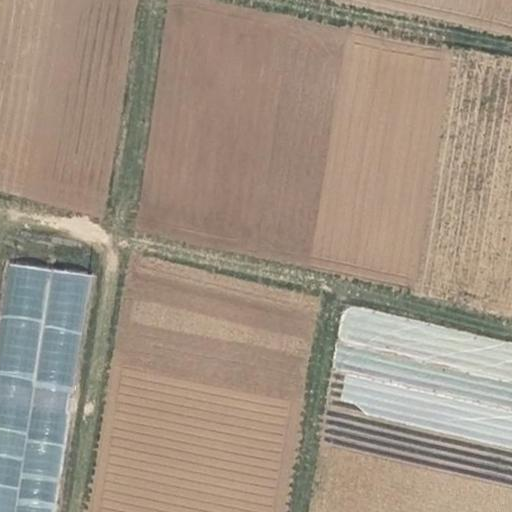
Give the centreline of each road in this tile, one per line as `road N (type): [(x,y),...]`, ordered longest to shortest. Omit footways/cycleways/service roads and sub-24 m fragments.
road 1 (track): [(511,322),(110,242),(0,205)]
road 2 (track): [(150,0),(71,511)]
road 3 (track): [(310,0),(511,43)]
